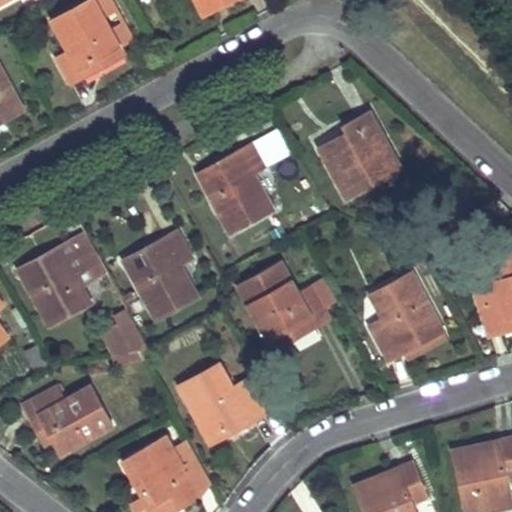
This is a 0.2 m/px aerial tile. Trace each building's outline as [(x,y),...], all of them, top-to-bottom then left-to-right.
[(111,0),(86,0),(52,18),(67,47),(55,55),(69,81),(123,52),(117,42),(130,35),(122,20),(109,27),(103,17),(116,9),(111,0)] [(223,0),(208,0),(197,5),(203,15),(225,3),(223,0)] [(0,66),(0,107),(17,99),(0,66)] [(17,99),(0,107),(0,118),(22,107),(17,99)] [(347,131),(320,146),(347,196),(401,165),(369,108),(344,123),(347,131)] [(253,140),(221,157),(226,166),(202,180),(230,232),(273,210),(253,172),(266,165),(253,140)] [(221,157),(196,169),(202,180),(226,166),(221,157)] [(464,191),(440,204),(448,219),(472,206),(464,191)] [(180,229),(148,246),(153,256),(130,268),(156,317),(199,294),(180,261),(193,255),(180,229)] [(428,233),(418,239),(430,260),(439,255),(428,233)] [(72,238),(18,268),(48,324),(91,301),(76,272),(88,265),(72,238)] [(418,239),(409,244),(420,266),(430,260),(418,239)] [(148,246),(125,258),(130,268),(153,256),(148,246)] [(511,256),(483,266),(495,300),(484,304),(479,305),(489,334),(511,326),(511,256)] [(281,260),(239,285),(274,346),(293,335),(287,325),(310,313),(313,317),(327,309),(323,303),(313,283),(299,291),(281,260)] [(483,266),(474,268),(484,304),(495,300),(483,266)] [(412,270),(371,291),(383,316),(370,323),(388,358),(403,351),(401,347),(425,334),(426,336),(444,328),(412,270)] [(325,276),(313,283),(323,303),(335,296),(325,276)] [(127,309),(115,316),(118,323),(130,316),(127,309)] [(310,313),(287,325),(293,335),(330,315),(327,309),(313,317),(310,313)] [(130,316),(118,323),(130,345),(142,339),(130,316)] [(425,334),(401,347),(403,351),(406,356),(448,336),(444,328),(426,336),(425,334)] [(34,345),(25,351),(34,368),(44,362),(34,345)] [(220,361),(180,383),(210,441),(229,431),(227,427),(249,417),(251,419),(266,412),(247,377),(232,385),(220,361)] [(58,383),(22,403),(30,418),(39,413),(52,437),(60,452),(113,424),(91,384),(66,397),(58,383)] [(39,413),(30,418),(43,442),(52,437),(39,413)] [(165,434),(122,458),(143,495),(130,502),(135,511),(172,511),(178,509),(171,499),(194,487),(196,490),(212,481),(189,438),(172,447),(165,434)] [(473,445),(451,450),(465,511),(499,511),(498,507),(511,504),(511,501),(507,478),(511,477),(511,436),(497,439),(498,443),(473,449),(473,445)] [(373,477),(353,485),(364,511),(414,511),(411,504),(427,498),(412,461),(396,467),(397,471),(374,481),(373,477)] [(194,487),(171,499),(178,509),(200,496),(196,490),(194,487)]
